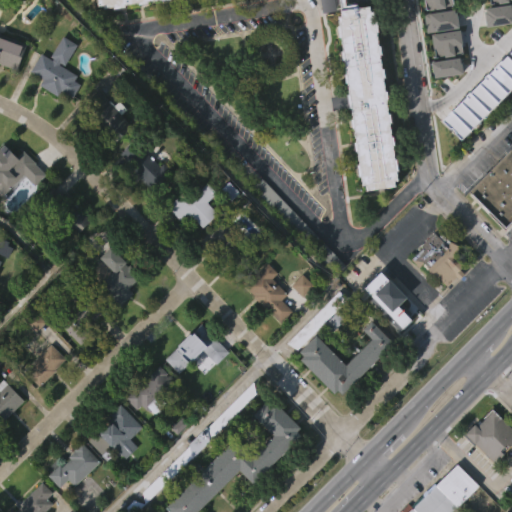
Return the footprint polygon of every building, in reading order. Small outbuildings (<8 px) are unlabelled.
[(350,0),(352,5),(355,5),(355,8),(359,8),(372,6),(373,12),(375,12),(377,21),(379,21),(380,32),(379,32),(381,47),(383,46),(384,55),(382,55),(384,70),(386,69),(387,78),(385,78),(387,92),(389,92),(390,101),(388,101),(390,115),(393,114),(394,123),(392,123),(394,138),(396,138),(397,146),(395,147),(397,161),(399,160),(401,172),(399,172),(401,181),(397,182),(398,188),(368,192),(368,186),(364,187),(363,178),(361,178),(360,166),(362,165),(360,153),(358,153),(356,143),(358,143),(356,130),(354,130),(353,120),(355,120),(353,109),(351,109),(350,95),(351,95),(350,84),(348,84),(347,75),(349,75),(347,61),(345,61),(343,38),(341,39),(340,26),(341,26),(340,17),(343,16),(342,10),(344,10),(342,0),(172,0),(163,2),(162,0),(155,0),(148,1),(149,4),(140,5),(140,2),(126,5),(126,8),(115,10),(115,7),(105,8),(104,5),(99,6),(97,0),(350,0)] [(445,13),(444,0),(414,0),(416,16),(445,13)] [(511,0),(476,0),(477,11),(511,7),(511,0)] [(486,36),(511,33),(511,9),(484,12),(486,36)] [(422,43),(442,41),(441,29),(450,28),(449,15),(420,18),(422,43)] [(0,32),(24,42),(14,69),(0,63),(0,32)] [(75,43),(62,64),(58,62),(57,63),(75,74),(72,80),(79,84),(71,97),(59,90),(55,95),(38,85),(41,79),(28,71),(39,53),(50,60),(51,58),(48,56),(61,34),(75,43)] [(511,54),(511,38),(511,36),(481,41),(484,60),(511,54)] [(456,61),(454,43),(422,46),(423,64),(456,61)] [(460,87),(458,63),(429,66),(431,89),(460,87)] [(24,75),(0,67),(0,97),(15,102),(24,75)] [(74,77),(60,69),(48,91),(38,86),(28,104),(41,111),(37,118),(56,129),(58,124),(70,131),(77,118),(71,115),(76,107),(62,100),(74,77)] [(459,107),(458,91),(429,93),(430,109),(459,107)] [(108,102),(109,101),(115,106),(119,102),(127,110),(121,116),(133,128),(114,147),(87,119),(95,111),(86,103),(98,92),(108,102)] [(455,170),(503,128),(496,121),(493,124),(488,118),(491,116),(487,111),(440,152),(455,170)] [(112,140),(96,123),(87,132),(96,142),(88,150),(112,175),(129,158),(118,146),(122,142),(116,136),(112,140)] [(145,151),(159,166),(161,163),(171,173),(154,190),(118,154),(132,139),(145,151)] [(511,218),(503,227),(502,227),(466,191),(511,145),(511,218)] [(3,150),(11,159),(21,149),(33,162),(8,187),(11,190),(2,199),(0,197),(0,150),(2,149),(3,150)] [(117,188),(152,221),(166,207),(131,173),(117,188)] [(0,177),(0,229),(21,207),(33,218),(44,206),(20,184),(15,189),(1,176),(0,177)] [(511,177),(466,224),(504,261),(511,252),(511,177)] [(205,182),(215,192),(206,202),(216,212),(202,227),(189,215),(181,223),(165,208),(188,184),(196,192),(205,182)] [(53,189),(59,195),(61,193),(72,204),(74,202),(78,205),(76,207),(88,220),(75,233),(40,198),(51,187),(53,189)] [(290,242),(257,210),(249,219),(282,250),(290,242)] [(214,225),(204,214),(187,230),(182,224),(165,240),(180,256),(188,248),(200,260),(215,246),(204,235),(214,225)] [(228,234),(237,227),(227,214),(218,221),(228,234)] [(256,257),(242,271),(231,260),(223,267),(212,255),(219,248),(207,235),(222,221),(256,257)] [(87,257),(71,231),(56,241),(72,266),(87,257)] [(434,234),(437,237),(441,234),(449,241),(461,254),(458,257),(463,261),(456,268),(460,272),(446,286),(422,262),(417,267),(410,259),(421,247),(419,245),(432,232),(434,234)] [(124,262),(128,265),(129,264),(141,275),(129,287),(133,292),(120,305),(99,284),(112,272),(99,259),(111,248),(124,262)] [(458,283),(436,262),(408,291),(416,299),(420,296),(444,319),(464,299),(452,288),(458,283)] [(290,310),(278,322),(242,285),(265,263),(275,272),(269,277),(284,293),(279,299),(290,310)] [(417,317),(400,334),(366,298),(387,277),(406,297),(401,301),(417,317)] [(110,304),(97,316),(117,338),(131,325),(126,320),(138,309),(108,278),(97,289),(110,304)] [(323,322),(296,350),(285,343),(336,291),(347,297),(323,322)] [(270,310),(275,306),(266,296),(242,317),(275,354),(288,342),(279,332),(285,327),(270,310)] [(103,311),(86,328),(89,331),(85,335),(86,337),(79,344),(59,324),(68,316),(69,317),(90,297),(103,311)] [(403,330),(379,304),(361,320),(399,361),(411,350),(398,335),(403,330)] [(288,317),(300,330),(312,319),(300,307),(288,317)] [(355,327),(342,340),(325,324),(338,310),(355,327)] [(395,341),(343,393),(339,388),(335,392),(300,358),(304,354),(300,350),(316,333),(347,364),(373,337),(364,328),(373,319),(395,341)] [(226,348),(229,351),(217,364),(203,350),(179,373),(165,359),(201,323),(226,348)] [(294,383),(320,357),(329,365),(341,353),(333,344),(345,332),(336,323),(285,374),(294,383)] [(51,372),(37,386),(21,371),(48,343),(63,359),(51,372)] [(76,376),(89,364),(73,347),(61,359),(76,376)] [(369,372),(342,397),(314,367),(294,385),(335,429),(391,376),(369,353),(359,361),(369,372)] [(176,405),(201,382),(212,395),(225,383),(199,356),(162,390),(176,405)] [(167,403),(154,414),(142,403),(136,408),(126,397),(160,364),(167,372),(166,374),(173,381),(159,395),(167,403)] [(64,392),(49,376),(22,402),(37,417),(64,392)] [(0,379),(1,379),(22,400),(2,420),(0,417),(0,379)] [(143,503),(140,492),(251,381),(253,393),(143,503)] [(298,439),(253,483),(241,469),(199,510),(200,511),(171,511),(167,507),(234,440),(222,427),(243,407),(259,423),(241,440),(254,455),(275,434),(254,413),(271,396),(301,427),(294,434),(298,439)] [(133,441),(139,435),(151,446),(162,435),(155,429),(171,412),(156,398),(123,431),(133,441)] [(129,448),(123,454),(118,449),(116,451),(97,432),(113,416),(110,413),(121,403),(143,426),(130,438),(134,442),(129,448)] [(496,415),(511,430),(511,444),(509,447),(508,446),(493,463),(462,434),(477,420),(479,422),(482,419),(481,418),(490,409),(496,415)] [(0,449),(2,452),(22,433),(1,411),(0,412),(0,449)] [(227,511),(237,503),(245,511),(253,511),(290,477),(297,460),(275,437),(265,432),(250,446),(271,468),(252,486),(229,475),(190,511),(227,511)] [(140,459),(120,439),(85,472),(104,491),(114,481),(123,491),(135,479),(127,471),(140,459)] [(511,474),(511,463),(490,441),(463,467),(491,495),(511,474)] [(97,461),(72,485),(66,479),(57,487),(46,475),(56,465),(59,468),(68,459),(66,457),(80,442),(97,461)] [(456,511),(405,511),(417,500),(455,464),(476,486),(454,508),(457,511),(456,511)] [(78,511),(97,494),(80,476),(46,508),(49,511),(65,511),(66,511),(65,511),(78,511)] [(13,511),(19,506),(17,504),(39,482),(50,493),(45,499),(50,504),(42,511),(13,511)] [(167,511),(189,489),(182,482),(153,511),(163,511),(165,510),(167,511)] [(143,504),(134,511),(117,511),(131,499),(143,504)]
